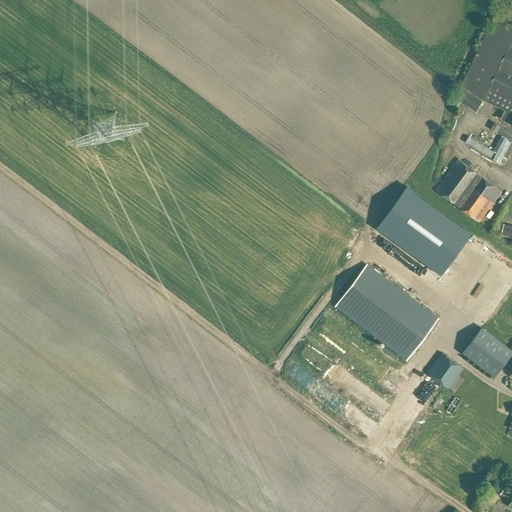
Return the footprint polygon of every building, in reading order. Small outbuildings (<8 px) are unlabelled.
[(511,1),(503,20),(495,17),(462,86),(484,100),(505,111),(501,118),(500,119),(511,124),(511,1)] [(483,102),(465,92),(459,102),(477,112),(483,102)] [(511,131),(496,123),(492,129),(506,137),(493,160),(499,163),(504,156),(508,159),(511,152),(511,131)] [(467,142),(491,157),(494,151),(470,137),(467,142)] [(502,191),(459,159),(436,190),(479,222),(502,191)] [(376,226),(440,274),(471,232),(407,185),(376,226)] [(511,226),(504,224),(501,236),(511,238),(511,226)] [(406,360),(438,319),(366,265),(335,307),(406,360)] [(494,377),(511,353),(511,351),(481,328),(462,353),(494,377)] [(442,353),(427,374),(448,389),(449,387),(455,391),(464,379),(458,375),(463,369),(442,353)] [(455,398),(446,410),(451,414),(460,401),(455,398)] [(509,504),(508,506),(511,509),(511,495),(503,489),(499,495),(508,501),(507,503),(509,504)]
